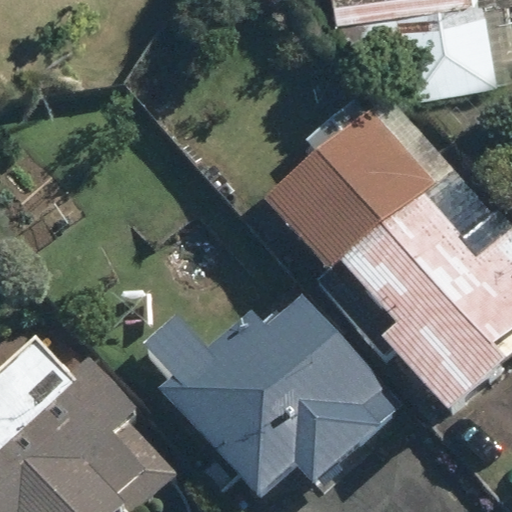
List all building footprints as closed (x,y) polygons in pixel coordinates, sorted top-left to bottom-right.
[(331,0),(334,18),(351,16),(464,0),(331,0)] [(511,14),(511,0),(464,0),(351,16),(362,100),(511,79),(511,18),(511,14)] [(436,190),(378,122),(270,215),(327,280),(340,269),(400,338),(379,356),(444,431),(503,382),(492,370),(511,352),(511,258),(489,278),(423,201),(436,190)] [(156,397),(255,511),(293,480),(315,505),(407,425),(286,286),(203,357),(176,327),(142,356),(169,386),(156,397)] [(0,511),(135,511),(160,491),(116,440),(131,428),(82,371),(67,384),(36,347),(0,378),(0,511)]
